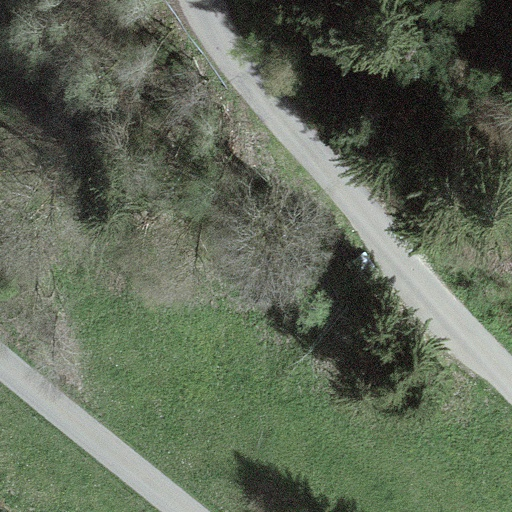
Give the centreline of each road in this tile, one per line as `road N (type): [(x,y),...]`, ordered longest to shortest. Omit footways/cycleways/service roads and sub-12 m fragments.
road 1 (unclassified): [(511,388),(319,170),(207,0)]
road 2 (unclassified): [(0,366),(182,511)]
